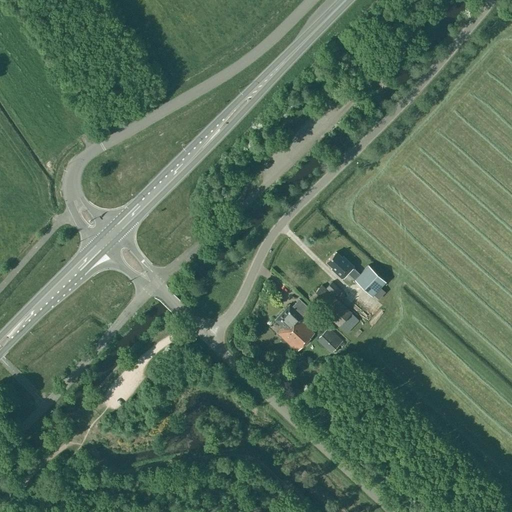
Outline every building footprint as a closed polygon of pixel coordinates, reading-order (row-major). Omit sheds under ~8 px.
[(222,191),(215,197),(220,202),(226,196),(222,191)] [(341,257),(335,251),(326,261),(332,267),(331,268),(341,278),(347,272),(371,296),(385,281),(368,265),(359,273),(352,266),(353,266),(342,256),(341,257)] [(331,282),(325,288),(334,296),(340,290),(331,282)] [(321,284),(309,297),(345,332),(357,319),(340,303),(321,284)] [(302,322),(305,319),(301,315),(305,311),(295,302),(291,306),(289,304),(274,319),(282,327),(277,333),(296,351),(314,332),(302,322)] [(318,337),(332,351),(334,349),(337,352),(345,343),(328,326),(325,330),(318,337)]
